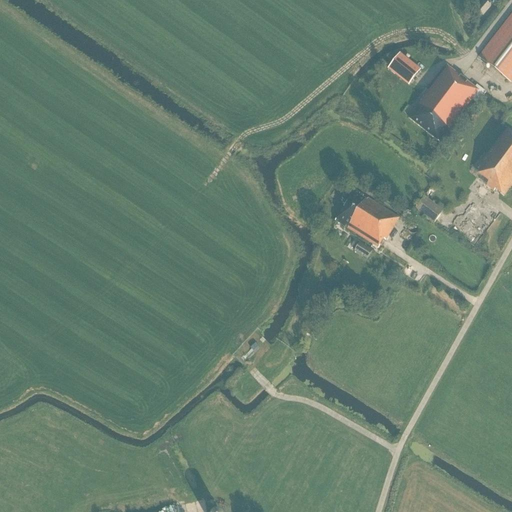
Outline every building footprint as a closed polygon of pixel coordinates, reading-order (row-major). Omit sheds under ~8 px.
[(491,7),(484,1),(476,10),(483,16),(491,7)] [(511,15),(479,58),(511,83),(511,81),(511,15)] [(421,71),(400,54),(387,69),(409,87),(421,71)] [(479,91),(456,73),(454,75),(446,69),(421,101),(422,102),(409,119),(439,143),(472,101),(477,105),(486,93),(480,89),(479,91)] [(476,116),(473,114),(469,120),(473,123),(478,117),(476,116)] [(511,132),(507,129),(475,170),(489,182),(486,186),(493,192),(495,190),(503,196),(511,184),(511,132)] [(335,221),(378,248),(383,240),(385,241),(399,219),(368,199),(367,200),(363,198),(363,197),(354,191),(335,221)] [(434,225),(443,212),(424,197),(414,210),(434,225)] [(373,252),(360,244),(355,252),(368,260),(373,252)] [(259,347),(256,344),(250,348),(254,352),(259,347)]
